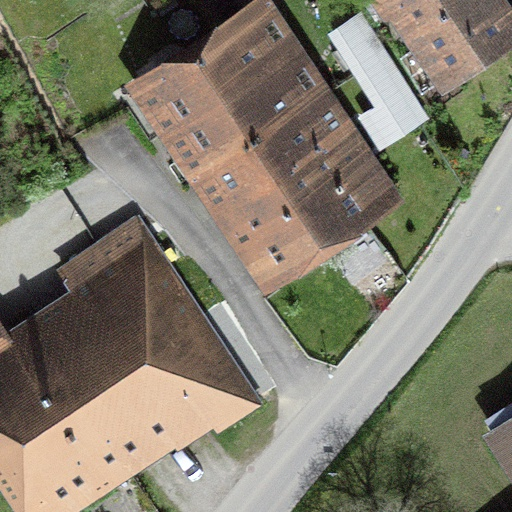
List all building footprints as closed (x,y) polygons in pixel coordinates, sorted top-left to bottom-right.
[(244,0),(124,80),(264,290),(405,197),(273,0),(244,0)] [(382,0),(444,88),(511,40),(511,14),(502,0),(382,0)] [(378,148),(429,116),(360,9),(326,30),(372,102),(355,113),(378,148)] [(0,417),(50,494),(203,394),(225,427),(261,403),(138,216),(57,269),(86,313),(46,339),(30,314),(0,333),(0,417)] [(511,511),(511,419),(492,432),(511,463),(511,511)]
